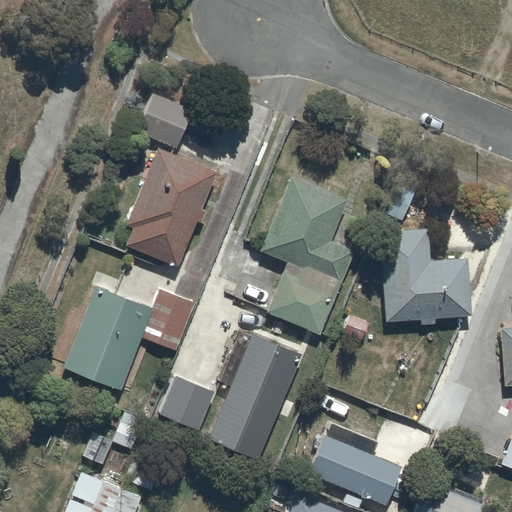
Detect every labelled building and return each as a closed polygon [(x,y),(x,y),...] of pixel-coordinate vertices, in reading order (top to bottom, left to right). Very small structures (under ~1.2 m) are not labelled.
[(151,90),(135,130),(175,145),(191,107),(151,90)] [(156,142),(123,220),(130,223),(122,242),(174,264),(194,217),(198,219),(203,207),(199,205),(215,168),(156,142)] [(288,171),(257,247),(284,258),(263,308),(318,331),(353,246),(329,236),(345,195),(288,171)] [(377,227),(383,318),(418,315),(419,321),(434,320),(433,314),(470,312),(466,254),(428,256),(425,223),(377,227)] [(61,360),(60,363),(119,386),(120,384),(131,388),(150,338),(175,348),(194,298),(159,284),(151,303),(93,280),(80,313),(70,309),(52,356),(61,360)] [(511,322),(499,323),(502,382),(511,381),(511,428),(499,460),(511,465),(511,322)] [(216,377),(228,382),(206,435),(254,455),(299,350),(250,329),(249,333),(237,329),(216,377)] [(468,343),(452,337),(438,371),(454,377),(468,343)] [(174,371),(157,410),(195,427),(203,409),(207,411),(212,401),(208,399),(212,389),(174,371)] [(435,372),(414,422),(453,438),(474,387),(435,372)] [(123,409),(111,439),(135,449),(147,419),(123,409)] [(323,431),(306,469),(385,502),(401,464),(323,431)] [(80,467),(60,511),(139,511),(143,504),(137,501),(141,493),(80,467)] [(408,511),(473,511),(478,500),(424,476),(408,511)] [(350,511),(296,489),(285,511),(350,511)]
